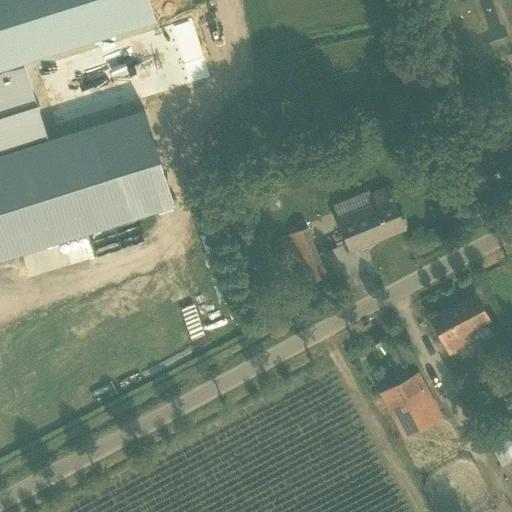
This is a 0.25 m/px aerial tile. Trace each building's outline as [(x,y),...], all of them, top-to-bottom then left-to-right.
[(0,0),(0,151),(46,137),(22,61),(155,20),(149,0),(0,0)] [(478,92),(481,103),(491,100),(487,89),(478,92)] [(0,151),(0,258),(155,209),(124,113),(46,137),(0,151)] [(398,124),(399,129),(407,133),(410,129),(413,117),(405,114),(398,124)] [(403,226),(395,207),(386,185),(368,192),(367,190),(333,203),(338,214),(336,216),(350,250),(379,239),(377,236),(403,226)] [(277,237),(290,270),(297,288),(326,277),(306,227),(277,237)] [(475,295),(431,318),(450,354),(471,343),(464,329),(487,318),(475,295)] [(440,416),(427,390),(417,372),(380,392),(403,436),(440,416)] [(511,415),(484,429),(494,450),(511,441),(511,415)]
